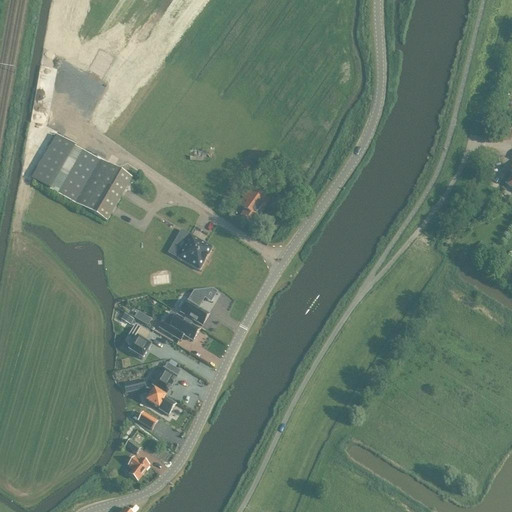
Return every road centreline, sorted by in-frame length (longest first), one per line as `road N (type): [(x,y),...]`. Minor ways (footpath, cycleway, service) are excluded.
road 1 (tertiary): [(86,511),(153,489),(182,455),(254,306),(361,146),(380,90),(377,0)]
road 2 (unclassified): [(238,511),(366,282)]
